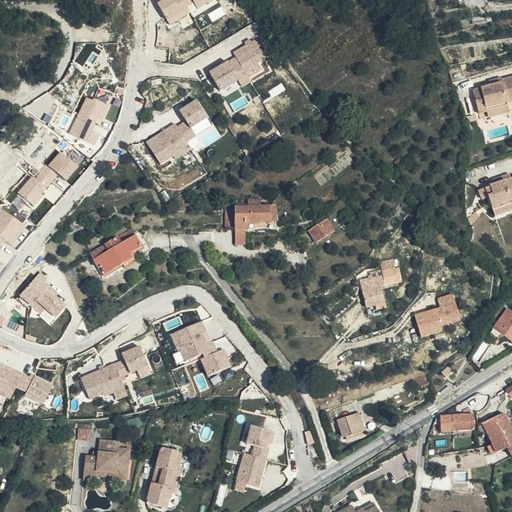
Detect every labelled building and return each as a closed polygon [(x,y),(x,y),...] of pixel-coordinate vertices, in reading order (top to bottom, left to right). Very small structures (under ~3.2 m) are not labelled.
[(158,0),(155,2),(165,19),(185,8),(181,0),(158,0)] [(235,55),(209,71),(220,90),(240,79),(243,86),(252,81),(250,77),(266,67),(257,54),(262,51),(253,38),(252,40),(250,37),(244,40),(245,43),(233,51),(235,55)] [(473,89),(477,103),(485,101),(487,109),(508,104),(507,101),(511,99),(511,76),(502,78),(503,82),(490,85),(473,89)] [(89,98),(71,135),(90,144),(109,106),(89,98)] [(508,104),(487,109),(488,115),(511,109),(511,99),(507,101),(508,104)] [(485,101),(477,103),(478,111),(487,109),(485,101)] [(207,117),(197,102),(181,112),(188,122),(179,128),(177,124),(149,142),(163,162),(175,154),(177,158),(192,148),(188,141),(196,135),(191,127),(207,117)] [(33,174),(18,190),(34,204),(61,174),(68,180),(81,166),(62,149),(49,164),(46,162),(34,175),(33,174)] [(511,179),(485,189),(488,198),(492,211),(511,204),(511,179)] [(488,198),(485,189),(478,191),(482,200),(488,198)] [(511,204),(492,211),(494,217),(511,210),(511,204)] [(235,228),(268,227),(267,206),(235,207),(235,228)] [(2,209),(0,211),(0,236),(6,241),(11,245),(26,226),(2,209)] [(314,225),(306,230),(314,242),(331,230),(324,218),(314,225)] [(128,256),(133,253),(141,249),(130,231),(89,255),(98,271),(100,270),(104,276),(122,265),(131,260),(128,256)] [(138,262),(133,253),(128,256),(131,260),(122,265),(125,270),(138,262)] [(382,278),(383,278),(395,275),(394,272),(393,264),(392,260),(379,262),(381,274),(382,278)] [(41,272),(21,295),(44,315),(47,310),(58,318),(68,304),(59,297),(61,294),(49,284),(51,280),(41,272)] [(362,301),(368,300),(372,299),(372,298),(381,295),(379,284),(378,279),(365,282),(365,285),(359,286),(362,301)] [(449,294),(435,298),(438,308),(414,316),(420,338),(439,333),(437,327),(457,321),(449,294)] [(511,310),(509,308),(495,328),(511,339),(511,310)] [(200,323),(171,337),(177,350),(179,349),(184,360),(201,352),(212,375),(229,367),(221,351),(215,354),(211,345),(206,347),(201,336),(205,334),(200,323)] [(143,347),(126,354),(128,359),(132,370),(149,363),(143,347)] [(128,359),(117,363),(122,375),(132,370),(128,359)] [(55,388),(33,377),(32,379),(0,363),(0,395),(11,401),(17,391),(26,395),(24,399),(44,408),(55,388)] [(122,375),(117,363),(84,377),(92,395),(106,389),(107,392),(126,384),(122,375)] [(444,376),(450,369),(446,366),(440,372),(444,376)] [(430,379),(428,373),(426,374),(413,379),(416,384),(419,384),(421,388),(429,385),(427,381),(430,379)] [(362,428),(356,412),(335,419),(341,436),(344,435),(345,438),(359,433),(358,429),(362,428)] [(447,414),(449,429),(472,427),(471,412),(463,413),(447,414)] [(499,431),(509,425),(501,412),(475,423),(479,433),(485,431),(490,442),(493,441),(501,436),(499,431)] [(440,429),(449,429),(447,414),(438,415),(440,429)] [(79,426),(78,440),(91,440),(92,425),(79,426)] [(272,430),(255,425),(250,442),(258,445),(255,456),(247,453),(240,478),(260,484),(270,448),(267,447),(272,430)] [(511,429),(509,425),(499,431),(501,436),(493,441),(490,442),(494,451),(497,450),(497,449),(505,445),(509,453),(511,451),(511,429)] [(98,471),(128,474),(130,450),(119,449),(119,441),(101,439),(100,452),(99,457),(93,457),(86,457),(85,475),(98,476),(98,471)] [(179,460),(181,452),(164,448),(149,502),(167,506),(169,498),(172,498),(174,491),(178,491),(184,469),(180,468),(182,461),(179,460)] [(373,502),(364,506),(363,506),(361,507),(362,511),(366,509),(367,508),(375,505),(373,502)]
